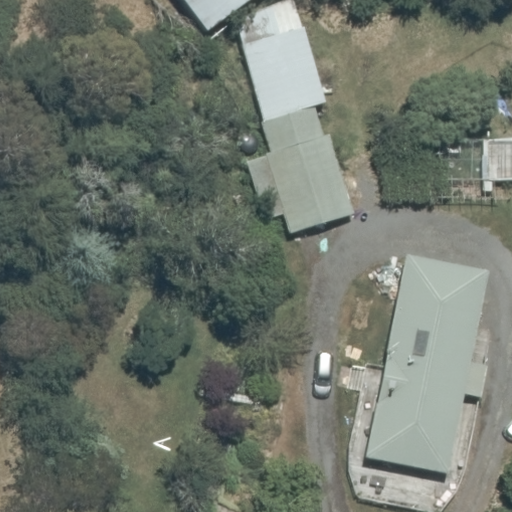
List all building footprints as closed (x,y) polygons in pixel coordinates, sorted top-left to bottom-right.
[(254,0),(187,0),(210,31),(254,0)] [(262,121),(327,103),(299,1),(234,19),(262,121)] [(327,103),(262,121),(257,122),(289,235),(359,215),(327,103)] [(511,181),(511,136),(483,138),(485,183),(511,181)] [(493,270),(407,255),(388,366),(370,363),(346,498),(429,511),(450,511),(471,396),(487,399),(499,332),(483,330),(493,270)]
